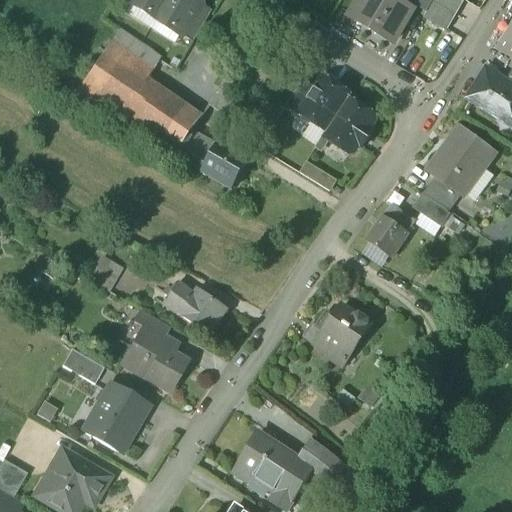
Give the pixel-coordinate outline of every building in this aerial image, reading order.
[(166,0),(129,0),(128,2),(129,5),(154,20),(166,0)] [(197,0),(166,0),(154,20),(179,36),(182,35),(200,7),(198,1),(197,0)] [(411,10),(394,0),(358,0),(348,17),(392,43),(411,10)] [(408,0),(408,2),(425,12),(432,0),(408,0)] [(463,0),(432,0),(431,2),(455,16),(464,0),(463,0)] [(455,16),(431,2),(425,12),(423,16),(447,30),(455,16)] [(210,13),(200,7),(182,35),(192,42),(210,13)] [(511,24),(493,49),(511,57),(511,24)] [(117,33),(71,99),(126,136),(130,132),(156,88),(146,81),(159,62),(158,62),(158,61),(117,33)] [(275,92),(235,66),(208,106),(248,132),(275,92)] [(511,85),(505,81),(485,68),(465,99),(511,128),(511,85)] [(304,77),(285,105),(298,114),(317,85),(316,85),(304,77)] [(319,80),(316,85),(317,85),(298,114),(325,132),(348,99),(346,93),(325,79),(319,80)] [(156,88),(130,132),(173,157),(181,143),(183,144),(200,119),(156,88)] [(372,116),(348,99),(325,132),(321,137),(347,154),(352,153),(358,145),(361,147),(372,131),(369,129),(373,121),(372,116)] [(495,154),(459,127),(426,172),(462,199),(495,154)] [(181,143),(173,157),(231,190),(249,159),(219,142),(209,159),(183,144),(181,143)] [(305,163),(298,173),(308,179),(314,169),(305,163)] [(334,182),(314,169),(308,179),(328,192),(334,182)] [(453,202),(429,184),(421,196),(446,212),(453,202)] [(446,212),(421,196),(411,208),(441,228),(449,214),(446,212)] [(414,223),(390,207),(382,218),(382,217),(365,242),(390,259),(407,234),(406,234),(414,223)] [(121,268),(102,257),(89,281),(107,292),(121,268)] [(193,297),(176,284),(162,304),(180,316),(180,317),(206,335),(207,334),(205,333),(214,320),(216,321),(225,309),(198,290),(193,297)] [(353,315),(341,306),(332,318),(324,313),(315,326),(314,327),(333,340),(333,341),(330,346),(347,358),(369,326),(367,325),(367,320),(358,314),(353,315)] [(168,327),(141,311),(133,323),(142,328),(145,330),(146,328),(163,338),(168,327)] [(333,340),(314,327),(315,326),(311,323),(302,336),(324,352),(333,340)] [(142,328),(121,365),(169,393),(186,363),(172,355),(177,346),(163,338),(146,328),(145,330),(142,328)] [(347,358),(330,346),(333,341),(333,340),(324,352),(323,355),(340,367),(347,358)] [(104,369),(72,350),(62,366),(94,385),(104,369)] [(149,408),(108,384),(98,402),(103,405),(86,434),(117,452),(137,418),(142,421),(149,408)] [(296,461),(256,435),(233,474),(271,498),(269,502),(283,511),(285,511),(312,472),(314,468),(298,458),(296,461)] [(328,454),(309,441),(298,458),(314,468),(312,472),(354,505),(367,486),(328,454)] [(109,478),(61,451),(47,475),(52,478),(40,499),(62,511),(76,511),(89,490),(98,496),(109,478)] [(27,474),(3,460),(0,466),(0,489),(0,490),(13,497),(27,474)] [(13,497),(0,490),(0,505),(11,511),(17,511),(23,503),(13,497)]
